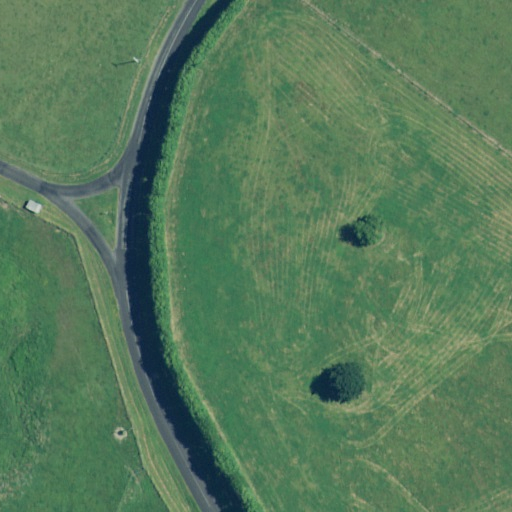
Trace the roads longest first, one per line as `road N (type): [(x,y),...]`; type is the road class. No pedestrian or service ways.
road 1 (unclassified): [(126,287),(136,360),(172,458),(204,511)]
road 2 (unclassified): [(194,0),(159,70),(132,167)]
road 3 (residential): [(53,191),(126,287)]
road 4 (unclassified): [(132,167),(126,287)]
